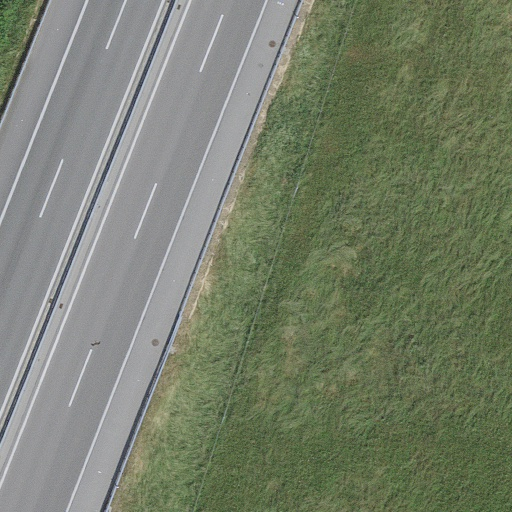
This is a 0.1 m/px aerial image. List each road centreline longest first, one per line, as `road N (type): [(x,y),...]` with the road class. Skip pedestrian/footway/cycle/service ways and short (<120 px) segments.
road 1 (motorway): [(20,511),(225,0)]
road 2 (motorway): [(125,0),(0,317)]
